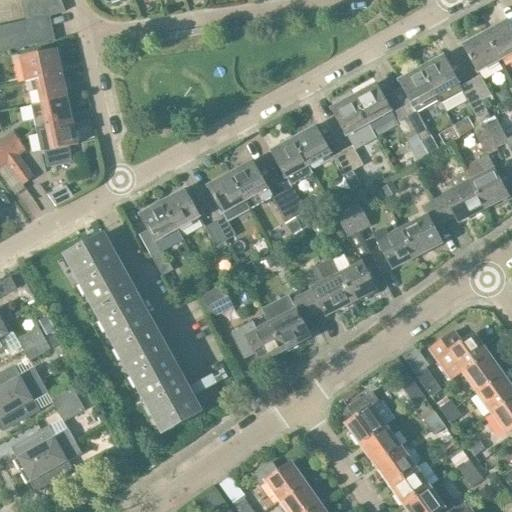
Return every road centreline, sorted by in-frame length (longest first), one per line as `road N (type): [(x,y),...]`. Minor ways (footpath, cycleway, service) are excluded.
road 1 (residential): [(120,185),(456,0)]
road 2 (residential): [(338,0),(83,38)]
road 3 (residential): [(302,402),(485,274)]
road 4 (residential): [(151,511),(302,402)]
road 5 (residential): [(120,185),(83,38)]
road 6 (residential): [(0,252),(120,185)]
road 7 (residential): [(378,511),(302,402)]
